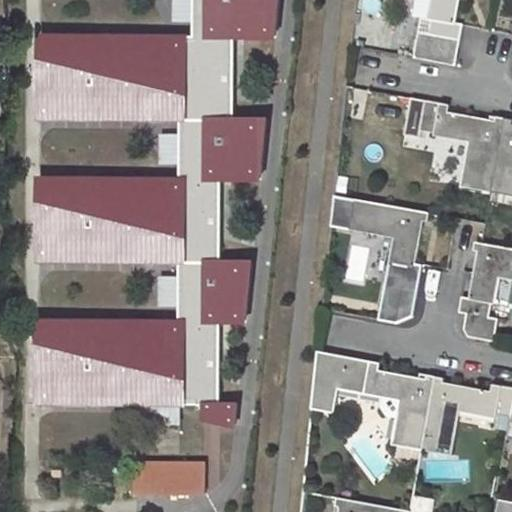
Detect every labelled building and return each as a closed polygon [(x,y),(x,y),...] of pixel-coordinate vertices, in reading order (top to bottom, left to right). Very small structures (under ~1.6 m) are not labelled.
[(221,403),(222,322),(247,322),(253,262),(222,262),(223,180),(262,180),(269,119),(236,119),(237,38),(278,38),(282,0),(196,0),(196,37),(42,36),(42,120),(182,121),(182,179),(41,179),(40,262),(181,263),(181,322),(40,321),(39,405),(205,406),(218,406),(218,420),(235,424),(237,404),(221,403)] [(417,0),(414,16),(422,18),(415,59),(457,66),(464,25),(457,24),(460,0),(417,0)] [(411,98),(405,136),(421,138),(422,131),(474,141),(466,188),(493,193),(507,118),(498,116),(497,121),(450,113),(451,105),(411,98)] [(511,120),(507,118),(493,193),(511,195),(511,120)] [(356,200),(351,227),(398,235),(390,280),(421,285),(424,269),(416,267),(425,220),(429,221),(430,213),(356,200)] [(500,319),(491,318),(499,275),(511,276),(511,248),(477,242),(476,250),(480,251),(472,299),(463,297),(461,313),(469,314),(466,331),(469,337),(495,342),(500,319)] [(333,413),(337,387),(366,392),(383,395),(381,408),(387,416),(400,419),(395,445),(401,447),(399,457),(413,459),(413,457),(422,458),(423,450),(436,377),(427,375),(426,379),(380,370),(381,364),(319,352),(313,409),(333,413)] [(436,377),(423,450),(449,455),(458,409),(511,419),(511,416),(511,387),(494,384),(492,390),(444,383),(444,378),(436,377)] [(218,406),(205,406),(205,417),(218,420),(218,406)] [(137,464),(137,494),(207,494),(207,464),(137,464)] [(434,511),(438,501),(419,496),(414,511),(434,511)] [(411,511),(412,511),(340,498),(338,507),(341,508),(340,511),(411,511)] [(511,511),(511,502),(500,500),(497,511),(511,511)]
